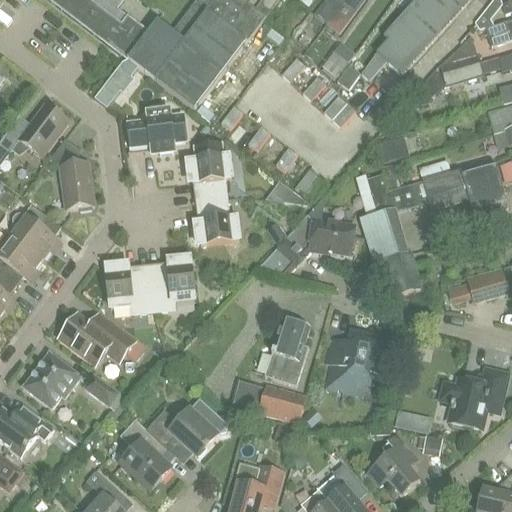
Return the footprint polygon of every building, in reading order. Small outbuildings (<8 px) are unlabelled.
[(45,0),(127,62),(148,35),(116,11),(123,2),(120,0),(45,0)] [(127,62),(194,114),(267,19),(255,10),(240,0),(198,0),(172,35),(156,24),(148,35),(127,62)] [(262,0),(255,10),(267,19),(281,0),(262,0)] [(327,27),(346,0),(327,0),(314,18),(327,27)] [(346,0),(327,27),(339,37),(366,0),(346,0)] [(420,0),(415,6),(384,41),(389,43),(364,77),(372,84),(387,66),(403,80),(473,0),(420,0)] [(495,0),(475,26),(479,32),(494,28),(491,22),(503,8),(500,0),(495,0)] [(511,14),(511,3),(503,7),(507,17),(511,14)] [(511,22),(494,28),(479,32),(480,33),(485,31),(491,50),(511,43),(511,22)] [(337,80),(349,66),(334,54),(323,69),(337,80)] [(511,56),(500,60),(503,74),(511,71),(511,56)] [(446,90),(483,79),(477,59),(441,70),(440,70),(446,89),(446,90)] [(120,68),(133,77),(138,71),(125,61),(120,68)] [(304,68),(296,61),(281,77),(290,85),(304,68)] [(421,92),(415,99),(420,110),(432,106),(430,103),(446,89),(440,70),(441,70),(440,69),(420,92),(421,92)] [(349,94),(360,78),(349,70),(337,86),(349,94)] [(326,88),(318,80),(303,96),(312,104),(326,88)] [(97,99),(95,102),(107,111),(109,109),(120,95),(107,85),(97,99)] [(511,87),(499,91),(503,106),(504,108),(511,105),(511,87)] [(332,124),(347,107),(338,100),(324,116),(332,124)] [(347,107),(332,124),(341,131),(355,115),(347,107)] [(16,125),(0,145),(0,148),(10,156),(19,144),(42,161),(68,126),(57,118),(59,116),(49,109),(48,111),(45,109),(27,134),(16,125)] [(494,137),(505,134),(511,131),(511,109),(488,117),(492,129),(494,137)] [(0,127),(0,128),(8,117),(0,110),(0,127)] [(243,116),(234,110),(221,127),(230,134),(243,116)] [(128,157),(129,158),(160,154),(160,157),(173,155),(173,153),(176,152),(176,151),(174,151),(173,146),(187,144),(184,118),(171,120),(170,114),(148,116),(149,123),(128,126),(132,157),(128,157)] [(270,137),(261,130),(248,147),(257,154),(270,137)] [(511,131),(505,134),(494,137),(498,152),(510,148),(510,150),(511,148),(511,131)] [(65,143),(50,163),(60,171),(66,214),(79,212),(80,215),(92,213),(91,210),(94,210),(88,167),(80,168),(78,153),(65,143)] [(391,145),(378,149),(384,168),(396,164),(391,145)] [(192,179),(196,206),(228,202),(228,201),(227,201),(224,182),(232,181),(229,160),(223,160),(221,147),(195,151),(197,164),(192,164),(191,162),(190,162),(190,166),(187,166),(189,179),(192,179)] [(298,158),(289,151),(276,169),(285,175),(298,158)] [(461,174),(470,204),(475,219),(507,210),(493,164),(461,173),(461,174)] [(511,165),(500,168),(504,187),(511,185),(511,165)] [(329,187),(310,172),(295,191),(314,206),(329,187)] [(432,216),(470,204),(461,174),(423,185),(429,207),(432,216)] [(387,190),(383,179),(365,183),(374,219),(395,213),(395,212),(394,212),(387,190)] [(395,212),(395,213),(397,212),(398,216),(429,207),(423,185),(399,192),(398,187),(387,190),(394,212),(395,212)] [(284,206),(306,210),(308,207),(293,195),(284,206)] [(228,203),(228,202),(196,206),(199,233),(196,234),(198,247),(201,247),(201,250),(203,250),(202,248),(239,243),(237,221),(229,222),(227,203),(228,203)] [(18,233),(12,241),(42,263),(57,244),(53,241),(61,231),(32,208),(24,218),(20,216),(16,218),(13,222),(13,226),(15,230),(18,233)] [(409,256),(398,216),(397,212),(395,213),(374,219),(361,223),(372,262),(395,255),(396,260),(409,256)] [(352,258),(358,230),(313,221),(307,215),(259,269),(289,277),(308,258),(307,257),(311,252),(325,255),(325,252),(352,258)] [(0,278),(16,290),(24,280),(28,283),(42,263),(12,241),(6,236),(0,244),(0,278)] [(411,256),(387,263),(397,298),(421,292),(411,256)] [(148,269),(153,315),(175,313),(174,305),(195,303),(191,266),(193,265),(193,264),(190,264),(189,261),(176,263),(176,266),(148,269)] [(153,315),(148,269),(122,272),(121,269),(108,270),(108,273),(105,273),(105,275),(107,275),(111,312),(131,310),(132,317),(153,315)] [(473,302),(474,304),(509,294),(502,271),(467,281),(468,285),(447,291),(452,308),(473,302)] [(0,319),(12,303),(8,300),(16,290),(0,278),(0,319)] [(91,329),(78,319),(60,342),(96,369),(107,355),(120,365),(134,346),(99,319),(91,329)] [(311,330),(283,321),(265,379),(296,389),(308,350),(305,349),(311,330)] [(381,343),(353,336),(351,346),(332,342),(326,366),(330,367),(325,390),(354,397),(357,383),(370,386),(372,377),(378,378),(384,354),(378,353),(381,343)] [(51,357),(50,356),(23,391),(24,392),(25,392),(52,413),(62,399),(65,402),(81,381),(51,358),(51,357)] [(506,378),(484,373),(481,388),(458,383),(457,390),(444,388),(441,403),(453,406),(452,407),(450,407),(450,411),(451,411),(448,425),(481,432),(485,412),(498,415),(506,378)] [(94,378),(84,392),(110,411),(120,398),(94,378)] [(258,417),(300,429),(308,400),(266,388),(266,390),(238,382),(231,408),(259,416),(258,417)] [(195,413),(193,416),(190,413),(178,425),(164,413),(147,432),(160,444),(165,449),(175,439),(196,458),(203,450),(206,452),(219,439),(215,435),(217,433),(221,436),(221,435),(227,434),(228,428),(229,427),(200,401),(192,410),(195,413)] [(0,445),(20,461),(37,440),(45,446),(54,434),(23,410),(17,419),(12,420),(3,413),(0,416),(0,445)] [(400,417),(397,431),(404,432),(407,418),(400,417)] [(160,444),(147,432),(136,423),(121,439),(135,452),(122,467),(152,494),(172,472),(152,454),(160,444)] [(419,464),(397,439),(382,452),(388,459),(368,476),(380,490),(387,484),(401,500),(419,484),(409,473),(419,464)] [(0,481),(13,491),(24,477),(0,458),(0,481)] [(262,511),(262,510),(269,511),(276,511),(286,476),(261,469),(255,490),(239,486),(232,511),(262,511)] [(90,511),(117,511),(111,506),(120,496),(97,474),(88,485),(103,499),(90,511)] [(328,505),(334,511),(364,511),(355,500),(363,493),(347,474),(331,487),(338,496),(328,505)] [(478,511),(511,511),(511,477),(494,493),(489,487),(475,499),(480,505),(478,511)]
